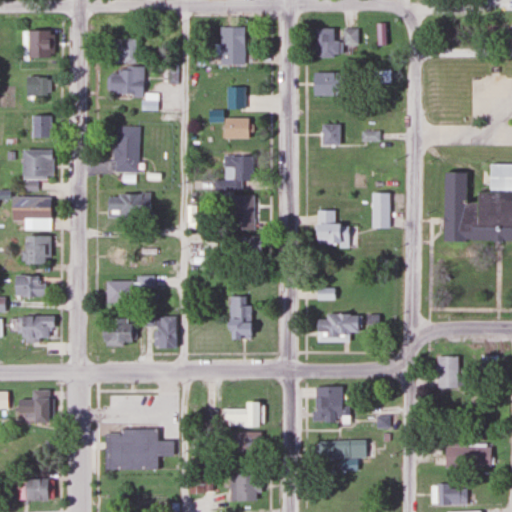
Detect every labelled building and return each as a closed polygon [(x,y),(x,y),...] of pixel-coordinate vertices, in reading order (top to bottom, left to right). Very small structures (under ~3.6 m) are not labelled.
[(243,28),(218,28),(218,66),(243,66),(243,28)] [(332,42),(332,29),(314,29),(314,57),(338,57),(338,42),(332,42)] [(355,45),(355,29),(341,29),(341,45),(355,45)] [(20,32),(20,58),(53,58),(53,32),(20,32)] [(135,63),(135,40),(110,40),(110,63),(135,63)] [(106,69),(106,95),(141,95),(141,69),(106,69)] [(390,70),(372,71),(373,83),(390,82),(390,70)] [(310,96),(336,96),(336,72),(310,72),(310,96)] [(24,96),(49,96),(49,78),(24,78),(24,96)] [(157,94),(143,94),(143,111),(157,111),(157,94)] [(50,116),(30,116),(30,139),(50,139),(50,116)] [(221,118),(221,139),(250,139),(250,118),(221,118)] [(338,125),(320,125),(320,145),(338,145),(338,125)] [(138,173),(138,128),(113,128),(113,173),(138,173)] [(20,180),(50,180),(50,151),(20,151),(20,180)] [(251,182),(251,156),(222,156),(222,180),(213,180),(213,191),(241,191),(241,182),(251,182)] [(443,171),(443,239),(474,240),(474,237),(511,237),(511,162),(490,162),(489,189),(477,189),(476,201),(464,201),(465,171),(443,171)] [(369,229),(388,229),(388,193),(369,193),(369,229)] [(149,195),(105,195),(105,216),(149,216),(149,195)] [(231,196),(231,230),(252,230),(252,196),(231,196)] [(48,197),(9,197),(9,221),(29,221),(29,231),(48,231),(48,197)] [(333,211),(314,211),(313,246),(347,246),(347,226),(333,226),(333,211)] [(22,265),(48,265),(48,237),(22,237),(22,265)] [(258,238),(229,238),(229,255),(258,255),(258,238)] [(167,242),(130,242),(130,251),(167,251),(167,242)] [(105,266),(127,266),(127,249),(105,249),(105,266)] [(42,277),(12,277),(12,297),(42,297),(42,277)] [(104,281),(104,303),(132,303),(132,288),(154,288),(154,277),(135,277),(135,281),(104,281)] [(332,300),(332,289),(315,289),(315,300),(332,300)] [(245,297),(227,297),(227,339),(250,339),(250,305),(245,305),(245,297)] [(174,315),(142,315),(142,327),(155,327),(155,349),(174,349),(174,315)] [(347,343),(347,334),(357,334),(357,315),(323,315),(323,319),(314,319),(314,343),(347,343)] [(51,341),(51,317),(17,317),(17,341),(51,341)] [(99,319),(99,344),(130,344),(130,319),(99,319)] [(435,388),(457,388),(457,356),(435,356),(435,388)] [(497,356),(473,356),(473,371),(497,371),(497,356)] [(311,388),(311,423),(344,423),(344,388),(311,388)] [(16,400),(15,416),(31,416),(31,424),(50,425),(51,391),(30,391),(30,400),(16,400)] [(243,410),(221,410),(221,427),(262,427),(262,403),(243,403),(243,410)] [(388,417),(375,417),(375,427),(388,427),(388,417)] [(157,455),(157,468),(104,469),(104,434),(116,434),(116,427),(155,427),(155,440),(171,440),(171,454),(157,455)] [(259,433),(227,433),(227,454),(259,454),(259,433)] [(365,458),(364,441),(314,442),(315,460),(339,459),(339,471),(356,471),(356,458),(365,458)] [(487,467),(487,444),(443,443),(443,466),(487,467)] [(193,494),(201,494),(201,474),(193,474),(193,494)] [(228,475),(228,502),(257,502),(257,475),(228,475)] [(15,501),(52,501),(52,480),(15,480),(15,501)] [(429,506),(465,506),(465,486),(429,486),(429,506)] [(355,510),(355,487),(317,487),(317,510),(355,510)]
